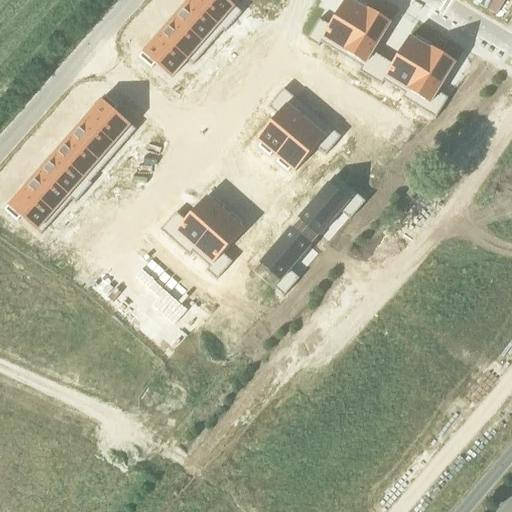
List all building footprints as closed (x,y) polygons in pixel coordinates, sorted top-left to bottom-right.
[(189,0),(174,17),(208,48),(223,31),(223,30),(189,0)] [(189,0),(223,30),(223,31),(225,33),(242,13),(226,0),(189,0)] [(319,20),(307,40),(319,47),(321,43),(341,55),(368,12),(367,11),(365,10),(367,6),(357,0),(352,0),(351,1),(348,0),(345,0),(330,26),(319,20)] [(301,5),(287,27),(301,35),(314,13),(301,5)] [(368,12),(341,55),(361,68),(359,72),(370,79),(383,59),(373,53),(391,23),(368,9),(367,11),(368,12)] [(174,17),(159,34),(188,60),(187,61),(193,66),(208,48),(174,17)] [(270,31),(264,37),(273,45),(274,45),(279,39),(270,31)] [(159,34),(139,57),(151,69),(155,65),(171,79),(187,61),(188,60),(159,34)] [(383,59),(370,79),(381,86),(384,82),(404,94),(405,95),(432,51),(431,50),(428,49),(430,45),(417,36),(414,40),(409,37),(392,65),(383,59)] [(404,94),(402,98),(436,119),(448,99),(437,92),(456,63),(432,48),(431,50),(432,51),(405,95),(404,94)] [(297,59),(289,68),(295,73),(303,64),(297,59)] [(240,65),(235,71),(244,79),(249,73),(240,65)] [(235,71),(229,77),(239,85),(244,79),(235,71)] [(278,115),(257,140),(261,144),(258,147),(270,157),(273,154),(276,156),(312,113),(283,89),(268,107),(278,115)] [(105,96),(85,119),(119,149),(136,130),(114,111),(118,107),(105,96)] [(210,99),(205,105),(214,113),(219,107),(210,99)] [(312,113),(276,156),(279,159),(276,162),(288,173),(291,169),(295,172),(316,148),(326,156),(341,137),(312,113)] [(85,119),(70,136),(104,166),(119,149),(85,119)] [(70,136),(55,153),(89,183),(90,183),(104,166),(70,136)] [(344,148),(328,162),(336,170),(352,157),(344,148)] [(55,153),(40,170),(72,199),(72,200),(75,203),(92,184),(90,183),(89,183),(55,153)] [(161,155),(155,161),(165,169),(170,163),(161,155)] [(511,166),(502,157),(495,168),(510,180),(511,178),(511,166)] [(40,170),(25,187),(57,216),(72,200),(72,199),(40,170)] [(335,176),(299,219),(319,237),(341,212),(350,220),(365,202),(335,176)] [(136,184),(131,190),(140,198),(145,191),(136,184)] [(25,187),(4,211),(17,222),(21,218),(41,235),(57,216),(25,187)] [(131,190),(125,196),(135,204),(140,198),(131,190)] [(176,213),(160,231),(189,256),(192,253),(192,252),(225,214),(223,211),(225,208),(214,197),(211,200),(207,197),(185,221),(176,213)] [(511,208),(508,205),(500,214),(506,220),(511,213),(511,208)] [(225,214),(192,252),(192,253),(209,268),(206,271),(217,280),(232,263),(223,254),(244,230),(240,227),(243,223),(231,213),(229,216),(225,214)] [(106,218),(100,224),(110,232),(115,226),(106,218)] [(100,224),(95,230),(104,238),(110,232),(100,224)] [(489,227),(481,236),(488,242),(495,232),(489,227)] [(290,228),(260,264),(280,280),(273,288),(284,297),(299,279),(290,271),(311,246),(290,228)] [(9,235),(3,245),(10,250),(16,239),(9,235)] [(481,236),(473,245),(480,251),(488,242),(481,236)] [(16,239),(10,250),(17,254),(23,244),(16,239)] [(70,258),(65,264),(74,272),(79,267),(79,266),(70,258)] [(462,258),(455,267),(461,272),(469,263),(462,258)] [(40,260),(36,267),(46,274),(50,267),(40,260)] [(241,263),(228,283),(237,289),(250,269),(241,263)] [(50,267),(46,274),(56,280),(60,273),(50,267)] [(455,267),(447,276),(453,282),(461,272),(455,267)] [(499,277),(499,278),(511,288),(511,269),(503,280),(499,277)] [(132,287),(138,281),(128,273),(123,279),(132,287)] [(511,288),(499,278),(486,293),(511,315),(511,288)] [(0,279),(0,307),(13,287),(0,279)] [(13,287),(0,307),(0,326),(10,332),(31,298),(13,287)] [(436,289),(428,298),(434,303),(442,294),(436,289)] [(511,315),(486,293),(472,309),(503,335),(511,324),(511,315)] [(160,294),(154,300),(163,308),(169,302),(160,294)] [(31,298),(10,332),(28,344),(49,309),(31,298)] [(428,298),(420,307),(426,312),(434,303),(428,298)] [(169,302),(163,308),(173,316),(178,310),(169,302)] [(49,309),(28,344),(47,355),(48,355),(63,330),(76,338),(89,317),(76,309),(68,321),(49,309)] [(472,309),(459,324),(490,351),(503,335),(472,309)] [(89,317),(76,338),(89,346),(78,364),(97,376),(118,342),(99,330),(102,325),(89,317)] [(459,324),(445,341),(476,367),(490,351),(459,324)] [(184,332),(193,340),(199,334),(190,326),(184,332)] [(398,332),(391,341),(397,347),(405,337),(398,332)] [(391,341),(383,350),(389,356),(397,347),(391,341)] [(118,342),(97,376),(116,387),(137,353),(118,342)] [(436,352),(422,368),(453,394),(467,378),(436,352)] [(137,353),(116,387),(134,399),(155,364),(137,353)] [(372,363),(364,372),(370,378),(378,368),(372,363)] [(155,364),(134,399),(154,411),(175,377),(155,364)] [(422,368),(409,384),(440,410),(453,394),(422,368)] [(364,372),(356,381),(362,387),(370,378),(364,372)] [(409,384),(396,399),(427,425),(440,410),(409,384)] [(345,394),(337,403),(344,409),(352,399),(345,394)] [(276,395),(270,401),(280,409),(285,403),(276,395)] [(396,399),(383,415),(417,444),(418,443),(414,440),(427,425),(396,399)] [(285,403),(280,409),(289,417),(294,411),(285,403)] [(337,403),(329,412),(336,418),(344,409),(337,403)] [(386,419),(373,433),(404,460),(417,444),(383,415),(382,415),(386,419)] [(1,422),(0,424),(0,465),(5,468),(8,461),(8,460),(21,431),(20,430),(1,422)] [(21,431),(8,460),(8,461),(27,469),(44,432),(23,423),(20,430),(21,431)] [(319,425),(311,434),(317,439),(325,430),(319,425)] [(232,428),(206,459),(224,474),(251,443),(232,428)] [(44,432),(27,469),(47,478),(63,441),(44,432)] [(373,433),(360,449),(391,475),(404,460),(373,433)] [(311,434),(303,443),(309,449),(317,439),(311,434)] [(63,441),(47,478),(67,487),(83,450),(63,441)] [(251,443),(224,474),(243,490),(269,459),(251,443)] [(360,449),(347,464),(378,491),(391,475),(360,449)] [(83,450),(67,487),(88,497),(105,460),(83,450)] [(292,456),(284,465),(290,470),(298,461),(292,456)] [(347,464),(334,480),(365,506),(378,491),(347,464)] [(284,465),(276,474),(283,480),(290,470),(284,465)] [(334,480),(321,496),(339,511),(359,511),(365,506),(334,480)] [(180,486),(157,511),(189,511),(198,501),(180,486)] [(265,488),(257,497),(263,502),(271,493),(265,488)] [(339,511),(321,496),(307,511),(308,511),(339,511)] [(257,497),(249,506),(255,511),(263,502),(257,497)] [(4,501),(0,509),(0,511),(7,511),(12,504),(4,501)] [(211,511),(198,501),(189,511),(211,511)]
